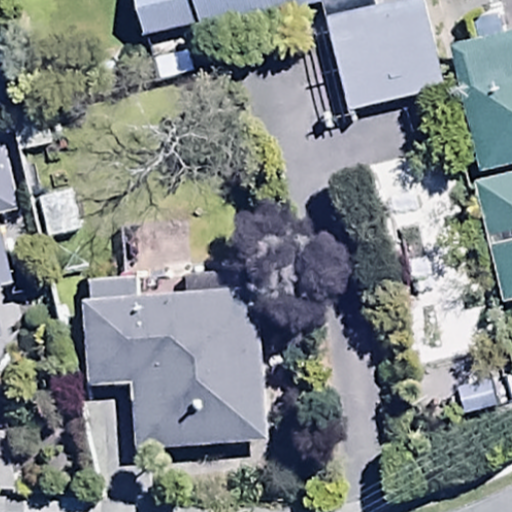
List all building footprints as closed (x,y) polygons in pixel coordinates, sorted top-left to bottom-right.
[(128,0),(141,54),(363,3),(362,0),(128,0)] [(444,97),(419,8),(325,34),(350,124),(444,97)] [(511,47),(451,62),(480,188),(511,181),(511,47)] [(511,317),(511,190),(476,199),(503,319),(511,317)] [(0,299),(16,295),(0,227),(0,371),(4,370),(0,354),(0,347),(9,345),(0,309),(0,299)] [(138,289),(82,291),(86,402),(127,400),(129,463),(260,458),(255,304),(138,308),(138,289)]
